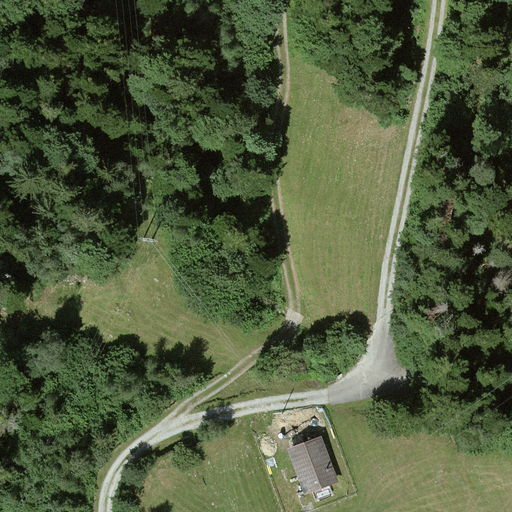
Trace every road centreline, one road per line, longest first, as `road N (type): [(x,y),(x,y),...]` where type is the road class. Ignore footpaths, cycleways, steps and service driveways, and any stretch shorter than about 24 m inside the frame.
road 1 (track): [(279,0),(282,88),(270,150),(271,204),(297,331),(165,427)]
road 2 (track): [(347,391),(384,366),(381,276),(437,0)]
road 3 (track): [(347,391),(165,427),(107,472),(100,511)]
